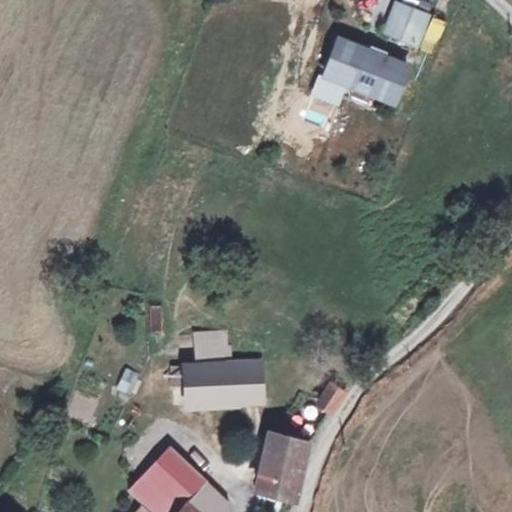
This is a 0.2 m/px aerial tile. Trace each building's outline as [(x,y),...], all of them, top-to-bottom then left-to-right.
[(385,32),(414,44),(424,18),(395,6),(385,32)] [(373,92),(393,100),(406,67),(384,59),(386,54),(372,48),(370,54),(341,42),(329,75),(358,86),(360,80),(376,86),(373,92)] [(358,86),(373,92),(376,86),(360,80),(358,86)] [(194,358),(229,355),(227,329),(192,332),(194,358)] [(264,396),(260,358),(228,362),(230,402),(264,396)] [(230,402),(228,362),(180,368),(181,371),(182,386),(185,409),(230,402)] [(124,367),(116,390),(131,395),(139,372),(124,367)] [(182,386),(181,371),(165,372),(168,388),(182,386)] [(344,396),(324,392),(316,410),(329,419),(344,396)] [(305,439),(270,433),(260,485),(295,492),(300,477),(305,439)] [(188,496),(152,460),(125,488),(141,505),(147,511),(182,511),(193,501),(204,511),(206,511),(217,503),(197,487),(188,496)] [(295,492),(260,485),(258,495),(292,501),(295,492)] [(204,511),(193,501),(182,511),(204,511)]
